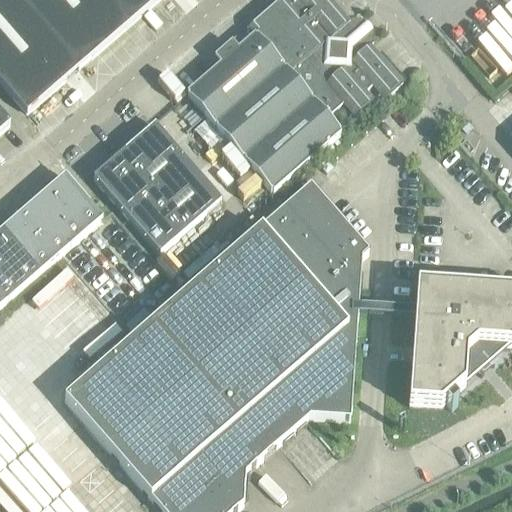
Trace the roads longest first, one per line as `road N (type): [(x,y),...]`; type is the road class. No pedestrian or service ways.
road 1 (unclassified): [(0,187),(217,0)]
road 2 (unclassified): [(467,100),(379,0)]
